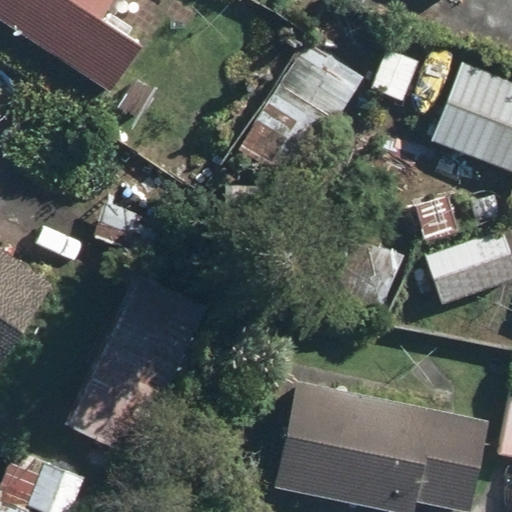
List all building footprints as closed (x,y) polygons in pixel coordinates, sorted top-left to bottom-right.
[(0,0),(0,25),(103,93),(133,47),(93,21),(107,0),(0,0)] [(357,77),(298,41),(237,140),(297,176),(357,77)] [(511,79),(452,57),(417,146),(511,182),(511,79)] [(510,279),(492,229),(413,257),(430,307),(510,279)] [(0,354),(44,287),(0,258),(0,354)] [(132,449),(200,308),(134,276),(66,417),(132,449)] [(458,511),(478,420),(290,380),(266,489),(373,511),(408,511),(410,503),(454,511),(458,511)] [(511,394),(504,392),(486,455),(511,462),(511,394)] [(61,511),(73,479),(4,454),(0,464),(0,511),(61,511)]
